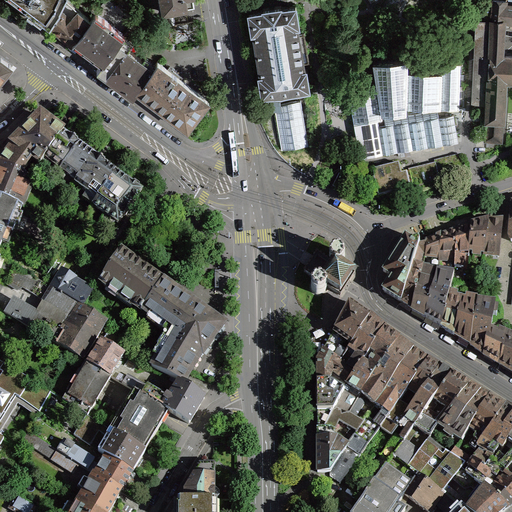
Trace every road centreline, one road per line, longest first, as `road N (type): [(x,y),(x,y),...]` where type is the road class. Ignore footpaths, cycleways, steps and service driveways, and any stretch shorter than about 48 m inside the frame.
road 1 (residential): [(511,394),(377,305),(371,229)]
road 2 (secondary): [(47,75),(202,198)]
road 3 (secondary): [(199,157),(60,59)]
road 4 (secondary): [(254,235),(259,400)]
road 5 (residential): [(154,511),(210,419),(259,400)]
road 6 (residential): [(511,182),(371,229)]
road 7 (residential): [(371,229),(325,197),(250,175)]
